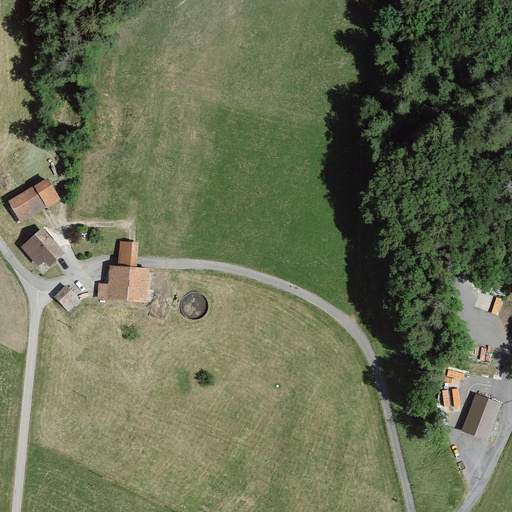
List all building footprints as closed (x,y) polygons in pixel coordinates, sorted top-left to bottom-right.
[(47,179),(9,202),(22,223),(60,200),(47,179)] [(65,254),(42,228),(21,247),(38,266),(45,260),(51,267),(65,254)] [(123,261),(122,268),(143,270),(143,263),(145,244),(124,242),(123,261)] [(122,268),(113,268),(112,285),(101,285),(100,302),(152,305),(154,270),(143,270),(122,268)] [(66,286),(55,298),(64,307),(76,295),(66,286)] [(181,309),(182,313),(185,317),(189,319),(193,320),(197,320),(201,319),(205,316),(207,312),(209,308),(208,303),(206,298),(203,295),(198,293),(193,293),(189,294),(185,297),(182,300),(181,304),(181,309)] [(499,294),(495,311),(500,312),(504,296),(499,294)] [(465,377),(466,371),(450,368),(449,374),(465,377)] [(445,388),(446,406),(462,405),(460,387),(445,388)] [(504,401),(478,392),(464,430),(490,439),(504,401)]
